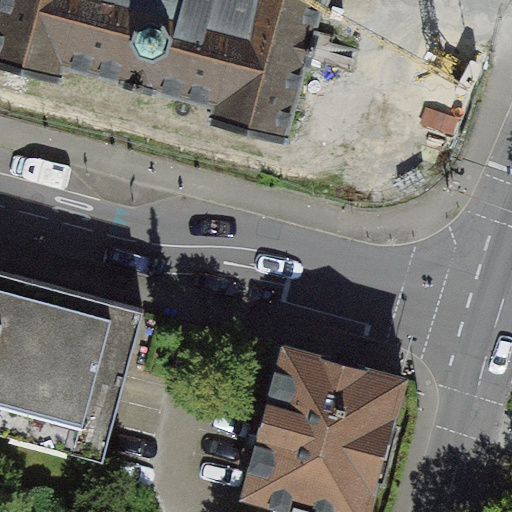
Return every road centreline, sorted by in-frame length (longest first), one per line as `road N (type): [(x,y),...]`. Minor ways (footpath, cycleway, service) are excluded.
road 1 (residential): [(0,207),(134,243),(501,316)]
road 2 (secondary): [(501,316),(447,511)]
